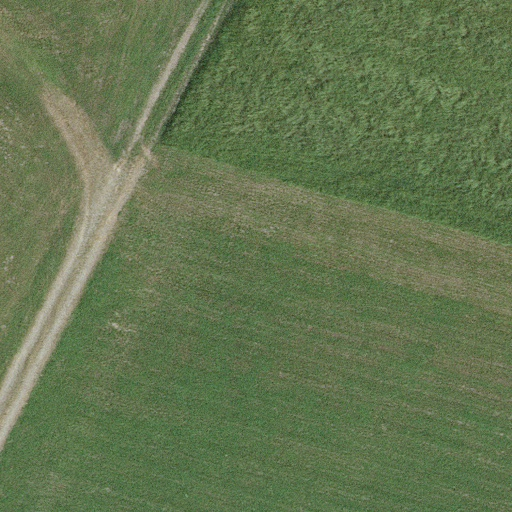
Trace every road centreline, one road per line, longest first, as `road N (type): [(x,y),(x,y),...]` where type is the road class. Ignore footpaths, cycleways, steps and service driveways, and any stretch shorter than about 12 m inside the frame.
road 1 (track): [(227,0),(0,425)]
road 2 (track): [(99,239),(86,145),(57,95),(0,38)]
